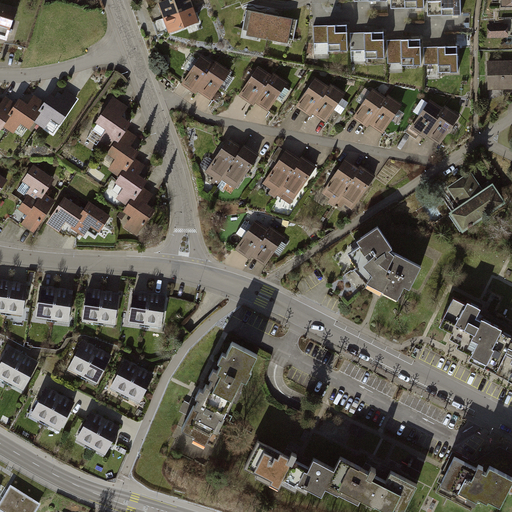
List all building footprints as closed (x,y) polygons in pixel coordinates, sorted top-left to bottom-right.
[(189,0),(166,0),(157,3),(168,33),(197,23),(189,0)] [(390,0),(391,7),(426,5),(426,17),(462,15),(461,0),(390,0)] [(15,9),(0,4),(0,39),(6,42),(15,9)] [(269,14),(246,10),(241,30),(245,31),(245,35),(287,43),(288,39),(294,40),(298,20),(269,14)] [(509,25),(486,25),(486,37),(509,37),(509,25)] [(348,26),(313,27),(314,51),(348,49),(348,58),(383,57),(384,67),(439,64),(440,73),(457,72),(456,48),(420,49),(420,41),(384,43),(383,34),(348,36),(348,26)] [(195,94),(196,91),(209,74),(207,72),(213,63),(201,54),(181,84),(195,94)] [(215,60),(213,63),(207,72),(209,74),(196,91),(210,101),(231,71),(215,60)] [(511,60),(487,61),(488,90),(511,89),(511,60)] [(270,75),(258,67),(238,95),(252,105),(255,102),(267,111),(287,82),(272,72),(270,75)] [(329,86),(316,77),(295,107),(310,117),(312,113),(325,122),(345,93),(331,84),(329,86)] [(386,98),(373,89),(353,117),(367,127),(369,124),(382,133),(401,105),(388,96),(386,98)] [(0,129),(1,130),(3,126),(13,133),(14,132),(21,136),(27,127),(30,129),(35,121),(52,134),(77,99),(66,91),(59,101),(50,94),(44,102),(34,95),(29,104),(19,97),(15,102),(5,95),(0,102),(0,129)] [(128,108),(112,97),(95,122),(97,123),(93,129),(103,136),(100,141),(109,147),(105,153),(114,159),(107,169),(118,176),(114,183),(122,188),(115,198),(127,205),(123,211),(131,217),(124,227),(137,236),(155,209),(146,204),(152,194),(142,187),(147,180),(139,175),(145,165),(135,158),(140,151),(130,145),(136,136),(126,129),(131,122),(122,116),(128,108)] [(443,108),(430,99),(410,129),(422,136),(424,138),(426,134),(429,136),(439,143),(459,115),(444,105),(443,108)] [(241,146),(229,138),(205,172),(220,182),(221,180),(235,189),(259,155),(243,143),(241,146)] [(277,163),(285,152),(279,147),(271,158),(277,163)] [(300,159),(286,150),(285,152),(277,163),(263,183),(271,189),(269,192),(275,197),(277,194),(289,203),(315,166),(301,157),(300,159)] [(358,169),(345,160),(321,194),(330,199),(328,202),(333,206),(336,202),(341,206),(343,203),(351,209),(374,175),(360,166),(358,169)] [(53,179),(32,166),(16,191),(25,196),(17,209),(26,215),(21,224),(35,233),(55,201),(44,194),(53,179)] [(480,188),(470,173),(448,188),(460,206),(449,213),(462,233),(506,205),(491,182),(480,188)] [(83,211),(64,198),(46,224),(59,233),(64,225),(83,239),(88,233),(95,238),(110,217),(89,202),(83,211)] [(292,245),(255,221),(238,248),(254,259),(261,263),(274,272),(292,245)] [(388,251),(391,249),(377,227),(355,242),(359,246),(347,255),(357,268),(355,271),(366,284),(396,301),(403,287),(409,290),(420,269),(391,253),(388,251)] [(27,283),(0,279),(0,311),(22,314),(27,283)] [(73,290),(39,285),(35,317),(68,322),(73,290)] [(119,293),(87,289),(82,320),(114,325),(119,293)] [(165,295),(132,292),(129,321),(162,325),(165,295)] [(511,346),(509,345),(505,353),(493,347),(503,329),(477,316),(481,307),(468,301),(467,303),(454,297),(439,327),(451,333),(449,337),(453,340),(458,342),(456,347),(471,354),(469,359),(485,367),(496,373),(511,380),(511,346)] [(112,355),(83,340),(68,369),(98,384),(112,355)] [(235,343),(229,355),(224,353),(219,362),(223,364),(221,368),(219,371),(215,369),(210,377),(214,379),(210,386),(208,385),(205,390),(202,388),(197,398),(200,399),(198,404),(196,407),(195,406),(183,429),(196,435),(195,438),(207,444),(221,417),(224,419),(235,398),(239,401),(244,390),(242,389),(247,380),(249,381),(254,371),(251,370),(259,355),(235,343)] [(38,363),(8,347),(0,362),(0,377),(23,390),(38,363)] [(153,374),(124,359),(110,387),(139,402),(153,374)] [(75,403),(46,387),(30,416),(59,432),(75,403)] [(119,427),(89,412),(74,439),(104,455),(119,427)] [(289,457),(260,443),(247,469),(301,495),(305,487),(325,497),(329,487),(359,502),(361,497),(390,511),(406,511),(420,484),(391,470),(386,480),(368,471),(339,457),(334,467),(313,456),(308,466),(289,457)] [(510,488),(511,484),(511,476),(503,472),(491,465),(487,472),(483,470),(484,467),(479,464),(477,468),(455,456),(438,487),(475,506),(480,497),(487,501),(489,499),(501,505),(510,488)] [(377,467),(388,469),(390,460),(379,458),(377,467)] [(34,511),(40,503),(11,485),(0,502),(0,511),(34,511)]
